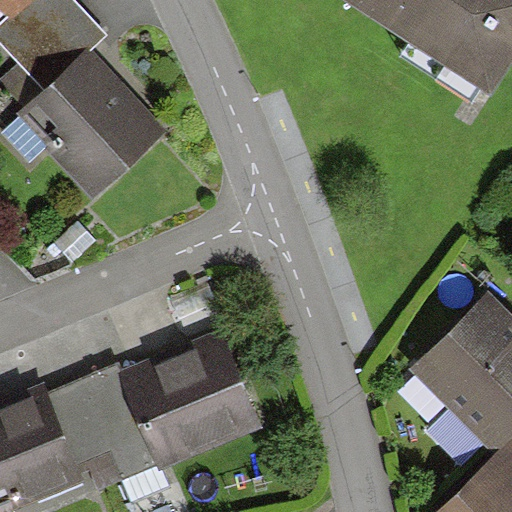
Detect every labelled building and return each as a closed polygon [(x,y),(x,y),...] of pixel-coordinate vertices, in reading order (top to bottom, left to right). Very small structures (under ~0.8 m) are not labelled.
[(101,33),(69,0),(22,0),(5,16),(0,21),(0,43),(43,88),(84,50),(101,33)] [(0,0),(0,10),(5,16),(22,0),(0,0)] [(511,56),(511,0),(337,0),(488,95),(511,56)] [(158,128),(84,50),(43,88),(14,115),(87,194),(158,128)] [(95,237),(78,220),(56,242),(73,259),(95,237)] [(511,432),(511,328),(484,301),(411,376),(492,454),(511,432)] [(121,375),(160,469),(164,478),(262,437),(220,334),(121,375)] [(116,364),(45,393),(82,480),(89,498),(160,469),(121,375),(116,364)] [(0,511),(2,511),(82,480),(45,393),(42,384),(0,401),(0,511)] [(511,511),(511,444),(444,511),(511,511)]
